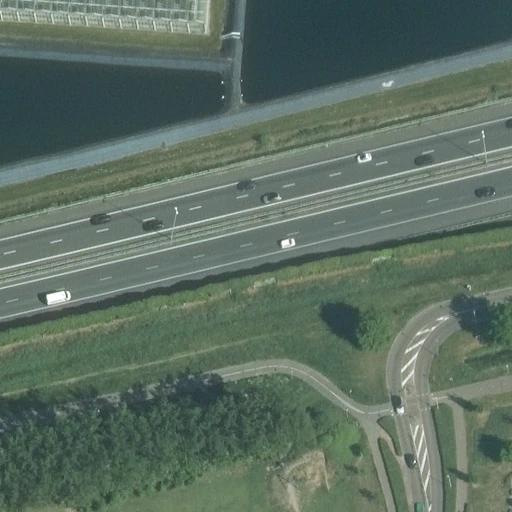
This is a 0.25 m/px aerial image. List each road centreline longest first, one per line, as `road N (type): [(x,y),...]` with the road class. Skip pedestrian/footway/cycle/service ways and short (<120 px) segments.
road 1 (motorway): [(511,130),(0,253)]
road 2 (motorway): [(0,303),(511,181)]
road 3 (secondary): [(408,383),(414,344),(437,321),(511,300)]
road 4 (secondary): [(435,511),(423,400),(408,383)]
road 5 (secondary): [(408,383),(398,406),(419,511)]
